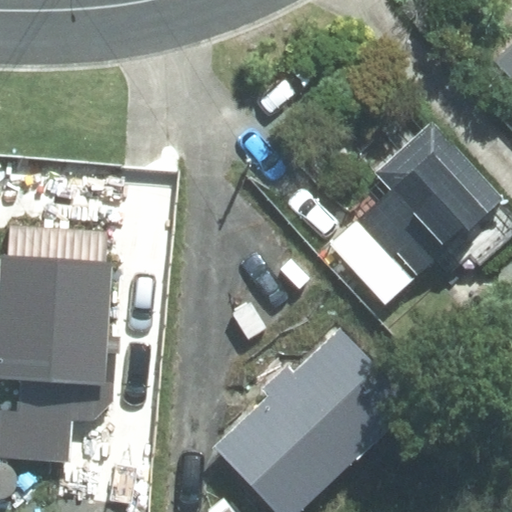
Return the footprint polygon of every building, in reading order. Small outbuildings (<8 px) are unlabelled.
[(372,167),(386,181),(327,237),(380,291),(492,183),(406,94),(375,124),(395,144),(372,167)] [(0,449),(63,453),(67,412),(87,413),(111,396),(115,328),(99,326),(104,251),(100,251),(102,223),(6,217),(4,245),(0,243),(0,449)] [(260,337),(314,282),(286,254),(232,309),(260,337)] [(337,317),(209,433),(277,507),(403,390),(337,317)] [(62,463),(62,493),(88,493),(88,464),(62,463)]
